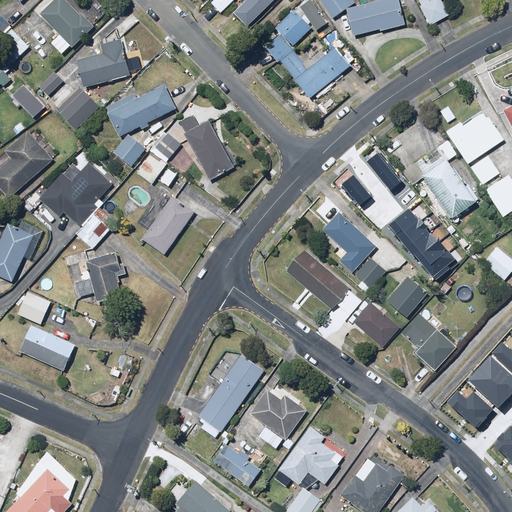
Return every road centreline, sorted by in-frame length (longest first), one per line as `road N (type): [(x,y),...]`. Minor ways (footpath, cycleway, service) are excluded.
road 1 (residential): [(219,276),(422,422),(467,459),(507,511)]
road 2 (residential): [(511,25),(379,105),(308,163)]
road 3 (residential): [(308,163),(151,0)]
road 4 (residential): [(219,276),(129,448)]
road 5 (residential): [(308,163),(219,276)]
road 6 (residential): [(129,448),(0,394)]
